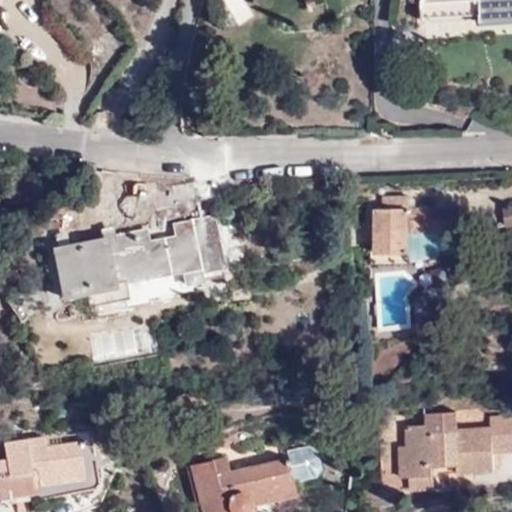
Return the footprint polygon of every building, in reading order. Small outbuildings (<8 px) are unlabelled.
[(482,17),(511,14),(511,0),(422,0),(423,12),(481,9),(482,15),(482,17)] [(481,9),(423,12),(424,19),(482,15),(481,9)] [(511,22),(511,14),(482,17),(482,25),(511,22)] [(138,197),(108,205),(112,225),(143,218),(138,197)] [(112,225),(108,205),(107,200),(93,204),(102,241),(103,245),(115,243),(115,240),(112,225)] [(411,258),(458,246),(458,241),(470,240),(469,231),(460,231),(458,205),(452,204),(450,208),(398,209),(398,204),(382,204),(382,209),(374,210),(375,254),(410,254),(411,258)] [(511,205),(503,207),(506,225),(511,224),(511,205)] [(103,245),(102,241),(56,251),(65,293),(84,290),(88,307),(127,299),(123,276),(138,274),(139,277),(154,274),(153,271),(168,268),(169,272),(182,270),(185,284),(202,280),(199,268),(221,263),(211,216),(191,220),(192,223),(174,227),(176,239),(148,246),(144,231),(130,233),(131,236),(115,240),(115,243),(103,245)] [(459,251),(458,246),(411,258),(410,254),(375,254),(375,263),(408,263),(459,251)] [(199,268),(202,280),(223,275),(221,263),(199,268)] [(441,473),(494,469),(493,452),(492,428),(455,431),(454,412),(428,414),(425,417),(426,425),(406,426),(407,446),(400,447),(400,455),(401,475),(441,473)] [(493,452),(511,450),(511,420),(491,422),(492,428),(493,452)] [(6,459),(0,460),(0,496),(27,493),(28,501),(96,488),(98,480),(94,441),(43,447),(41,437),(4,442),(6,459)] [(188,463),(189,468),(192,467),(201,511),(222,511),(222,510),(227,509),(229,511),(247,511),(248,511),(250,507),(263,511),(276,511),(294,499),(291,483),(314,477),(320,469),(316,452),(308,447),(286,452),(287,456),(228,468),(225,454),(188,463)] [(402,489),(442,486),(441,473),(401,475),(400,455),(379,456),(380,472),(382,477),(384,480),(385,483),(388,485),(390,487),(393,488),(396,489),(400,490),(402,489)]
